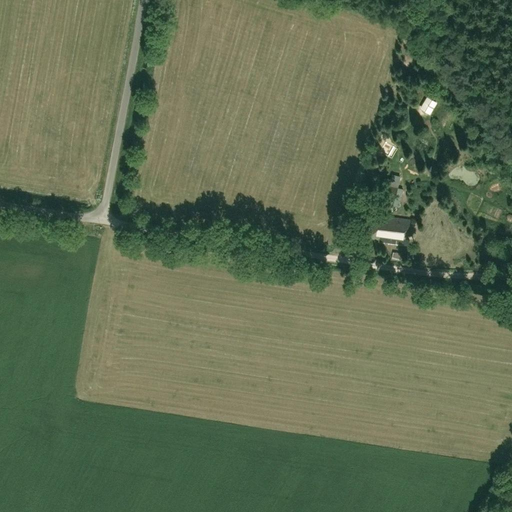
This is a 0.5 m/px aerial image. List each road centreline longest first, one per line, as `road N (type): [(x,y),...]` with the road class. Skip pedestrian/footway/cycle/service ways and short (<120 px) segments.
road 1 (track): [(102,221),(413,272),(511,276)]
road 2 (unclassified): [(102,221),(145,0)]
